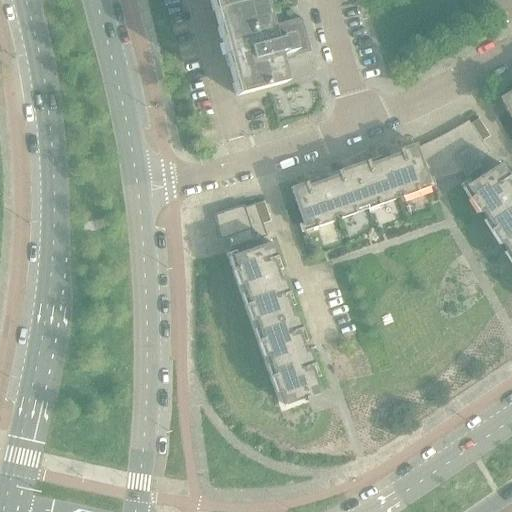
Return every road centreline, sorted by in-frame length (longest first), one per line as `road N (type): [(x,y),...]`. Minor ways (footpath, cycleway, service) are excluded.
road 1 (secondary): [(25,0),(49,97),(57,199),(41,365),(8,509)]
road 2 (secondary): [(137,511),(147,384),(140,191)]
road 3 (residential): [(140,191),(264,159),(358,120)]
road 4 (secondary): [(140,191),(100,0)]
road 5 (residential): [(358,120),(511,45)]
road 6 (tertiary): [(511,424),(371,511)]
road 7 (residential): [(358,120),(325,0)]
